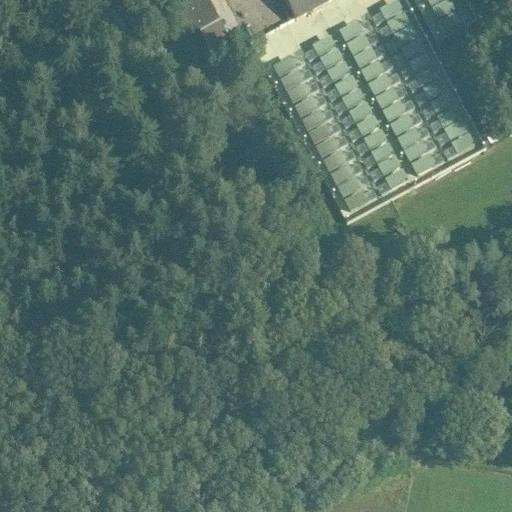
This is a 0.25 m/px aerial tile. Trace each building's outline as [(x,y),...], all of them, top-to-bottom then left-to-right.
[(219,22),(207,0),(200,0),(170,16),(184,41),(219,22)] [(282,0),(294,22),(335,0),(282,0)] [(364,7),(368,15),(379,9),(393,1),(392,0),(378,0),(375,2),(364,7)] [(372,21),(375,28),(386,22),(400,14),(397,7),(382,15),(372,21)] [(335,24),(339,31),(353,23),(364,17),(360,10),(349,16),(335,24)] [(379,34),(382,41),(393,35),(407,28),(404,21),(389,28),(379,34)] [(229,40),(219,23),(199,33),(209,51),(229,40)] [(342,37),(346,44),(360,36),(371,30),(367,23),(356,29),(342,37)] [(298,44),(302,51),(312,45),(326,37),(323,30),(308,38),(298,44)] [(386,47),(389,54),(400,48),(414,41),(411,34),(396,41),(386,47)] [(349,50),(353,57),(367,50),(378,44),(374,37),(363,43),(349,50)] [(218,50),(224,60),(236,54),(236,53),(231,43),(218,50)] [(330,43),(315,51),(305,57),(308,64),(319,58),(333,50),(330,43)] [(269,59),(272,66),(287,58),(298,53),(294,46),(283,51),(269,59)] [(393,61),(397,68),(408,62),(422,55),(418,47),(404,55),(393,61)] [(356,63),(360,70),(374,62),(385,57),(381,50),(370,55),(356,63)] [(312,70),(316,77),(326,71),(341,63),(337,56),(322,64),(312,70)] [(276,72),(279,79),(294,72),(304,66),(301,59),(290,64),(276,72)] [(400,75),(404,82),(415,76),(429,68),(425,61),(411,69),(400,75)] [(363,77),(367,84),(381,76),(392,70),(388,63),(378,69),(363,77)] [(319,83),(323,90),(333,84),(348,76),(344,69),(330,77),(319,83)] [(283,85),(286,93),(301,85),(311,79),(308,72),(297,78),(283,85)] [(407,88),(411,95),(422,89),(436,81),(432,74),(418,82),(407,88)] [(371,90),(375,98),(389,90),(400,84),(396,77),(385,83),(371,90)] [(351,83),(337,91),(326,97),(330,104),(341,98),(355,90),(351,83)] [(290,99),(293,106),(308,98),(318,92),(315,85),(304,91),(290,99)] [(414,101),(418,108),(429,102),(443,95),(440,88),(425,95),(414,101)] [(378,104),(382,111),(396,103),(407,97),(403,90),(392,96),(378,104)] [(334,110),(337,117),(348,111),(362,104),(359,97),(344,104),(334,110)] [(311,105),(297,113),(301,120),(315,112),(326,107),(322,99),(311,105)] [(422,115),(426,122),(437,116),(451,109),(447,102),(433,109),(422,115)] [(385,117),(389,124),(403,116),(414,111),(410,104),(399,109),(385,117)] [(341,123),(345,131),(355,125),(370,117),(366,110),(352,118),(341,123)] [(318,119),(304,126),(308,133),(322,126),(333,120),(329,113),(318,119)] [(429,128),(433,136),(444,130),(458,122),(454,115),(440,123),(429,128)] [(392,131),(396,138),(410,130),(421,125),(417,117),(407,123),(392,131)] [(348,137),(352,144),(363,138),(377,130),(373,123),(359,131),(348,137)] [(311,139),(315,146),(329,139),(340,133),(336,126),(325,132),(311,139)] [(484,132),(491,146),(499,141),(491,127),(484,132)] [(436,141),(440,148),(451,142),(465,135),(461,128),(447,135),(436,141)] [(400,144),(403,151),(418,144),(428,138),(425,131),(414,137),(400,144)] [(381,137),(366,145),(356,151),(359,158),(370,152),(384,144),(381,137)] [(332,145),(318,153),(322,160),(336,152),(347,147),(343,140),(332,145)] [(443,155),(447,162),(458,156),(472,148),(468,141),(454,149),(443,155)] [(406,157),(410,164),(424,156),(435,150),(431,143),(420,149),(406,157)] [(363,164),(367,171),(377,165),(392,158),(388,150),(373,158),(363,164)] [(340,159),(326,167),(329,174),(344,166),(354,161),(351,154),(340,159)] [(428,163),(414,171),(417,178),(432,170),(442,164),(439,157),(428,163)] [(370,176),(373,184),(384,178),(398,170),(395,163),(380,171),(370,176)] [(333,180),(336,187),(351,180),(361,174),(358,167),(347,173),(333,180)] [(377,190),(381,197),(392,192),(406,184),(402,177),(388,185),(377,190)] [(339,193),(343,200),(357,192),(368,187),(364,179),(354,185),(339,193)] [(347,207),(350,214),(365,206),(375,200),(372,193),(361,199),(347,207)]
